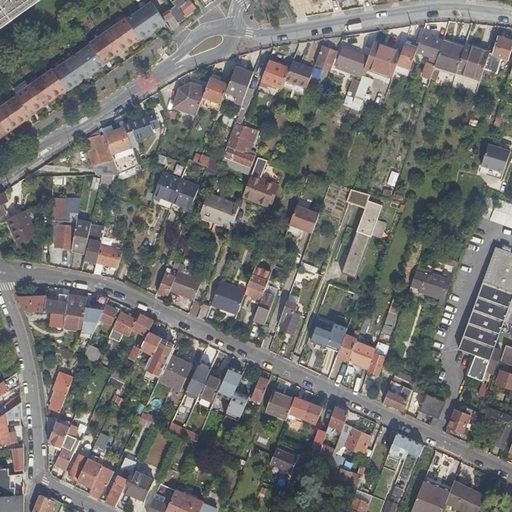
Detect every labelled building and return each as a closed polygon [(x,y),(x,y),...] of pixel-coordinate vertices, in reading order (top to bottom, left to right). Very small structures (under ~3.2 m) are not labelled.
[(0,0),(0,29),(40,0),(0,0)] [(182,0),(168,0),(174,7),(169,11),(173,17),(178,25),(185,19),(184,17),(196,7),(189,0),(185,3),(182,0)] [(0,136),(1,136),(6,132),(11,129),(25,119),(30,116),(31,115),(30,114),(35,111),(42,106),(47,102),(62,92),(66,89),(67,90),(75,85),(80,82),(87,76),(92,73),(97,70),(104,64),(104,63),(108,60),(116,55),(121,51),(135,41),(140,38),(141,39),(148,34),(153,31),(160,26),(165,23),(166,22),(162,16),(152,3),(128,20),(127,19),(115,27),(90,44),(91,45),(54,71),(53,70),(17,95),(18,96),(0,108),(0,136)] [(169,11),(162,16),(166,22),(173,17),(169,11)] [(422,76),(430,78),(431,75),(442,41),(421,34),(416,47),(415,52),(431,57),(429,64),(426,63),(422,76)] [(488,53),(484,68),(496,72),(501,57),(507,59),(511,42),(511,40),(497,36),(491,54),(488,53)] [(439,68),(440,68),(448,43),(442,41),(431,75),(436,76),(439,68)] [(446,57),(449,58),(453,45),(454,42),(450,41),(450,44),(448,43),(440,68),(442,69),(446,57)] [(394,71),(401,52),(373,42),(368,57),(362,72),(359,81),(353,97),(352,101),(361,105),(368,85),(371,86),(373,79),(370,78),(371,78),(365,76),(368,68),(392,76),(394,71)] [(394,71),(407,75),(415,52),(416,47),(404,43),(401,52),(394,71)] [(459,61),(463,48),(453,45),(449,58),(459,61)] [(488,53),(489,53),(464,45),(463,48),(459,61),(455,73),(465,76),(466,75),(480,80),(484,68),(488,53)] [(321,46),(314,65),(330,70),(336,52),(321,46)] [(362,72),(368,57),(341,47),(336,62),(334,68),(355,76),(357,70),(362,72)] [(260,81),(281,89),(285,80),(289,69),(268,61),(260,81)] [(285,80),(306,88),(312,70),(291,62),(289,69),(285,80)] [(246,68),(237,65),(225,95),(242,102),(248,88),(253,74),(245,71),(246,68)] [(222,77),(212,74),(206,88),(203,97),(220,104),(228,85),(220,82),(222,77)] [(353,97),(359,81),(353,78),(348,91),(352,92),(350,95),(353,97)] [(173,107),(196,115),(203,97),(206,88),(191,83),(179,90),(173,107)] [(253,90),(248,88),(222,157),(221,156),(219,163),(214,175),(222,178),(228,165),(230,160),(250,167),(254,157),(243,153),(244,148),(247,149),(248,146),(251,147),(256,132),(240,125),(253,90)] [(146,115),(123,124),(124,127),(132,149),(138,146),(136,142),(154,135),(152,130),(159,127),(154,111),(146,114),(146,115)] [(118,175),(139,166),(132,149),(124,127),(103,134),(103,135),(113,160),(118,175)] [(82,140),(93,167),(113,160),(103,135),(99,136),(99,134),(93,136),(92,133),(87,136),(82,140)] [(487,146),(480,167),(502,174),(509,153),(487,146)] [(460,152),(458,151),(452,168),(459,171),(465,153),(460,152)] [(207,167),(209,159),(201,156),(198,163),(207,167)] [(219,163),(210,159),(209,159),(207,167),(204,171),(214,175),(219,163)] [(113,160),(93,167),(96,175),(101,175),(112,175),(118,175),(113,160)] [(393,187),(399,171),(390,167),(386,177),(388,177),(386,184),(393,187)] [(460,171),(459,171),(452,168),(446,187),(454,190),(460,171)] [(153,195),(161,198),(172,202),(181,178),(162,171),(153,195)] [(63,184),(62,176),(53,177),(54,185),(63,184)] [(98,188),(100,178),(93,177),(91,186),(98,188)] [(250,177),(242,197),(267,206),(271,195),(274,196),(277,186),(271,184),(269,189),(258,185),(260,180),(250,177)] [(172,202),(183,207),(190,209),(199,185),(181,178),(172,202)] [(271,184),(260,180),(258,185),(269,189),(271,184)] [(392,198),(393,191),(384,189),(383,196),(392,198)] [(238,206),(207,194),(199,216),(230,227),(238,206)] [(65,199),(53,198),(52,220),(63,221),(64,217),(65,199)] [(478,213),(489,217),(494,201),(484,198),(478,213)] [(370,236),(382,205),(367,200),(356,231),(370,236)] [(511,225),(511,207),(496,202),(490,217),(511,225)] [(295,206),(286,231),(299,236),(301,232),(304,233),(305,231),(312,233),(318,215),(295,206)] [(18,245),(38,236),(25,211),(6,220),(18,245)] [(66,227),(51,225),(50,236),(52,236),(52,237),(55,238),(54,248),(71,250),(77,214),(68,213),(66,227)] [(77,221),(72,250),(85,253),(90,224),(77,221)] [(104,229),(91,226),(85,253),(84,260),(96,264),(100,247),(103,235),(104,229)] [(112,230),(104,228),(104,229),(103,235),(111,237),(112,230)] [(464,237),(464,236),(463,235),(464,233),(458,230),(454,241),(461,244),(464,237)] [(355,278),(370,236),(356,231),(341,273),(355,278)] [(483,283),(511,293),(511,252),(496,246),(483,283)] [(96,264),(117,269),(122,252),(100,247),(96,264)] [(458,262),(439,256),(438,261),(456,267),(458,262)] [(270,273),(268,272),(255,267),(246,292),(245,294),(248,295),(249,294),(251,294),(250,299),(259,302),(266,285),(270,273)] [(419,292),(441,299),(444,300),(451,282),(446,281),(428,275),(430,271),(417,267),(408,293),(418,296),(419,292)] [(157,293),(168,297),(170,292),(176,275),(169,272),(170,270),(167,269),(157,293)] [(190,300),(197,280),(177,272),(176,275),(170,292),(190,300)] [(190,300),(194,301),(201,281),(197,280),(190,300)] [(246,292),(219,282),(211,305),(237,315),(245,294),(246,292)] [(459,349),(490,360),(494,349),(500,332),(511,299),(511,293),(483,283),(482,283),(459,349)] [(267,292),(269,286),(266,285),(259,302),(253,320),(264,324),(274,297),(273,297),(270,295),(271,293),(267,292)] [(276,289),(269,286),(267,292),(271,293),(270,295),(273,297),(276,289)] [(391,303),(395,305),(401,288),(396,286),(391,303)] [(371,299),(359,295),(358,300),(369,303),(371,299)] [(66,304),(63,304),(47,300),(45,312),(67,315),(69,297),(64,296),(63,301),(66,302),(66,304)] [(47,300),(47,297),(19,299),(24,311),(45,313),(45,312),(47,300)] [(67,316),(52,314),(51,326),(83,329),(74,354),(82,357),(83,357),(100,320),(108,302),(110,299),(103,297),(98,309),(87,308),(89,300),(69,297),(67,315),(67,316)] [(114,305),(108,302),(100,320),(113,325),(119,311),(112,308),(114,305)] [(287,302),(278,326),(280,326),(279,330),(293,335),(300,316),(292,313),(295,305),(287,302)] [(394,307),(395,305),(391,303),(380,333),(388,335),(394,316),(394,315),(396,308),(394,307)] [(121,313),(129,316),(132,310),(124,306),(121,313)] [(138,320),(129,316),(121,313),(110,338),(120,343),(124,334),(130,337),(134,330),(138,320)] [(149,319),(141,315),(138,320),(134,330),(148,336),(150,333),(155,321),(149,319)] [(370,317),(365,315),(359,333),(364,335),(370,317)] [(331,335),(320,331),(315,329),(310,342),(338,352),(344,335),(333,331),(332,332),(331,335)] [(338,352),(337,356),(349,361),(356,342),(359,333),(355,331),(352,338),(344,335),(338,352)] [(142,349),(140,352),(153,359),(154,357),(156,353),(163,339),(150,333),(148,336),(143,346),(142,348),(142,349)] [(163,339),(156,353),(169,359),(170,357),(178,339),(165,333),(163,339)] [(369,368),(375,349),(356,342),(349,361),(369,368)] [(375,349),(369,368),(367,372),(376,375),(379,375),(385,356),(389,347),(385,345),(377,343),(375,349)] [(511,348),(506,346),(502,356),(510,359),(511,356),(511,348)] [(89,347),(84,358),(97,364),(102,353),(89,347)] [(129,359),(136,362),(140,352),(142,349),(135,347),(129,359)] [(490,372),(493,373),(501,351),(494,349),(490,360),(483,379),(487,380),(490,372)] [(424,358),(426,359),(437,362),(440,354),(427,350),(424,358)] [(169,359),(156,353),(154,357),(167,363),(169,359)] [(469,375),(482,381),(483,379),(490,360),(476,356),(469,375)] [(167,363),(159,380),(181,390),(192,367),(170,357),(169,359),(167,363)] [(437,362),(426,359),(423,368),(436,373),(439,363),(437,362)] [(236,391),(244,373),(231,367),(225,379),(217,397),(221,399),(224,391),(234,396),(235,393),(236,391)] [(511,389),(511,375),(500,371),(498,378),(500,379),(498,385),(511,390),(511,389)] [(113,372),(111,377),(125,384),(127,379),(113,372)] [(396,372),(392,381),(411,389),(414,379),(396,372)] [(54,418),(58,420),(74,378),(61,373),(55,388),(56,391),(57,392),(50,410),(56,412),(54,418)] [(200,396),(215,403),(217,397),(225,379),(210,373),(200,396)] [(125,384),(111,377),(107,385),(121,392),(122,391),(125,384)] [(262,402),(271,382),(261,378),(252,401),(255,402),(256,400),(262,402)] [(403,411),(411,390),(390,381),(385,395),(386,395),(384,402),(403,411)] [(3,382),(0,383),(0,418),(7,414),(22,403),(21,395),(6,404),(7,406),(0,410),(0,399),(5,397),(4,394),(7,392),(3,382)] [(481,388),(478,394),(484,397),(486,391),(481,388)] [(266,411),(267,411),(275,389),(266,411)] [(267,411),(278,416),(288,420),(290,413),(296,397),(275,389),(267,411)] [(250,397),(241,393),(240,395),(235,393),(234,396),(226,416),(239,421),(250,397)] [(445,402),(427,394),(420,411),(438,419),(445,402)] [(323,408),(296,397),(290,413),(318,423),(323,408)] [(124,402),(120,400),(118,399),(114,406),(121,409),(124,402)] [(10,420),(23,413),(22,403),(7,414),(10,420)] [(336,428),(340,430),(343,432),(345,425),(350,411),(347,409),(347,411),(336,407),(329,428),(331,429),(332,427),(336,428)] [(464,431),(472,434),(479,412),(467,408),(465,414),(455,410),(448,428),(463,434),(464,431)] [(511,423),(511,417),(489,408),(484,419),(500,426),(492,445),(502,449),(511,423)] [(257,414),(250,410),(247,417),(254,420),(257,414)] [(9,433),(7,414),(0,418),(0,448),(3,448),(3,446),(18,444),(16,432),(9,433)] [(143,415),(141,418),(155,423),(157,420),(148,416),(146,416),(143,415)] [(54,418),(48,416),(48,419),(49,443),(57,422),(58,420),(54,418)] [(71,428),(65,426),(60,424),(61,421),(58,420),(57,422),(49,443),(59,447),(62,449),(68,435),(71,428)] [(156,423),(151,433),(156,435),(160,425),(156,423)] [(79,427),(72,424),(71,428),(68,435),(75,438),(79,427)] [(185,430),(172,424),(169,430),(182,436),(185,430)] [(346,447),(354,429),(345,425),(343,432),(342,434),(336,449),(336,450),(334,455),(341,459),(346,447)] [(200,436),(185,429),(185,430),(182,436),(197,443),(200,436)] [(354,429),(346,447),(364,455),(372,437),(354,429)] [(167,434),(180,440),(182,436),(169,430),(167,434)] [(398,433),(390,454),(395,456),(398,449),(405,452),(400,463),(405,464),(409,453),(421,457),(425,445),(421,443),(408,437),(398,433)] [(94,462),(97,457),(106,437),(101,434),(91,454),(79,481),(93,487),(100,472),(102,468),(94,465),(95,462),(94,462)] [(334,455),(336,450),(323,444),(319,456),(332,461),(334,455)] [(0,469),(0,468),(0,496),(24,497),(24,448),(13,450),(15,468),(15,471),(5,472),(1,469),(0,469)] [(67,471),(71,462),(68,460),(72,452),(64,449),(56,465),(67,471)] [(70,477),(79,481),(91,454),(82,450),(70,477)] [(298,459),(277,450),(271,464),(292,473),(298,459)] [(224,457),(210,451),(209,454),(222,461),(224,457)] [(343,460),(341,459),(334,455),(332,461),(327,475),(359,488),(367,468),(362,466),(359,475),(337,467),(338,465),(341,466),(343,460)] [(101,456),(100,458),(101,459),(99,464),(103,466),(107,458),(101,456)] [(101,459),(100,458),(97,457),(94,462),(95,462),(94,465),(102,468),(103,466),(99,464),(101,459)] [(126,481),(125,484),(127,485),(134,471),(137,463),(127,458),(122,468),(124,469),(120,479),(126,481)] [(168,469),(161,483),(166,485),(168,486),(174,472),(168,469)] [(134,471),(127,485),(126,487),(124,492),(145,502),(155,480),(134,471)] [(90,495),(99,499),(107,484),(103,483),(107,475),(100,472),(93,487),(90,495)] [(433,483),(425,480),(412,511),(443,511),(446,503),(451,491),(443,487),(442,490),(432,485),(433,483)] [(126,487),(124,486),(117,483),(107,503),(117,508),(124,492),(126,487)] [(472,492),(454,483),(451,491),(446,503),(464,511),(478,511),(486,496),(473,489),(472,492)] [(386,511),(395,511),(404,490),(396,488),(386,511)] [(367,511),(373,497),(368,495),(369,491),(365,489),(363,493),(357,491),(354,498),(352,505),(349,511),(367,511)] [(201,501),(176,490),(171,502),(170,504),(169,506),(166,511),(200,511),(204,505),(204,503),(201,502),(201,501)] [(352,505),(354,498),(345,495),(344,499),(346,500),(345,502),(352,505)] [(23,511),(24,497),(0,496),(0,511),(23,511)] [(57,511),(61,503),(52,499),(51,500),(40,496),(34,511),(57,511)] [(154,499),(148,511),(166,511),(169,506),(170,504),(171,502),(165,500),(163,503),(154,499)]
